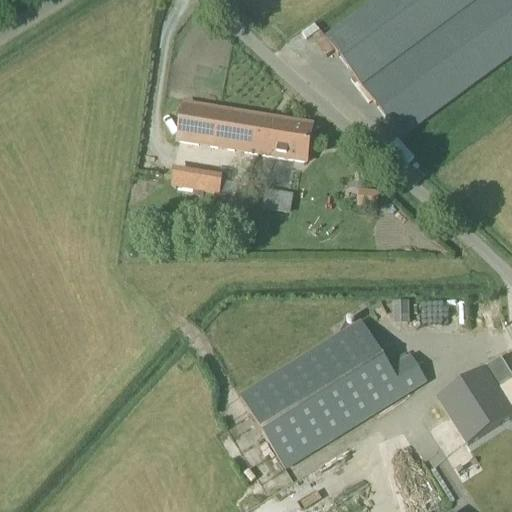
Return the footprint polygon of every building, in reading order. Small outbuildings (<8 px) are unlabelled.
[(406,139),(487,77),(507,62),(511,57),(511,0),(480,0),(362,88),(403,144),(407,141),(406,139)] [(306,164),(312,127),(184,107),(179,145),(306,164)] [(391,307),(391,328),(408,328),(408,307),(391,307)] [(285,473),(427,384),(411,358),(390,370),(362,323),(239,400),(285,473)] [(511,381),(498,391),(483,369),(436,398),(467,446),(468,445),(511,417),(511,413),(511,412),(511,381)]
